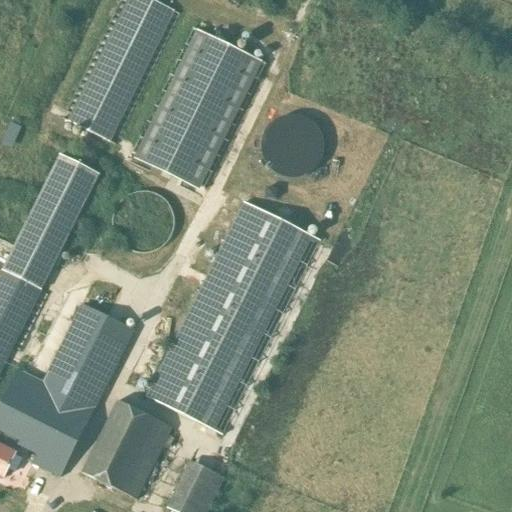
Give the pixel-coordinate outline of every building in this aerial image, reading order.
[(174,12),(150,0),(126,0),(68,120),(111,142),(174,12)] [(261,63),(196,31),(134,159),(199,191),(261,63)] [(261,157),(303,170),(317,126),(275,113),(261,157)] [(153,195),(143,193),(136,194),(130,196),(122,202),(116,210),(113,216),(112,222),(113,232),(116,238),(119,244),(124,248),(130,252),(136,254),(143,255),(153,253),(159,250),(164,246),(168,241),(171,235),(173,229),(173,222),(171,213),(168,207),(164,202),(159,198),(153,195)] [(321,242),(245,204),(146,398),(223,437),(321,242)] [(4,267),(0,274),(0,373),(43,286),(4,267)] [(135,331),(81,305),(42,382),(19,370),(0,407),(0,433),(19,443),(17,446),(37,456),(32,465),(60,479),(135,331)] [(172,430),(118,402),(81,474),(137,502),(164,448),(168,450),(174,439),(169,437),(172,430)] [(0,476),(4,478),(15,455),(9,452),(15,441),(0,433),(0,476)] [(208,511),(224,480),(189,463),(166,510),(170,511),(208,511)]
